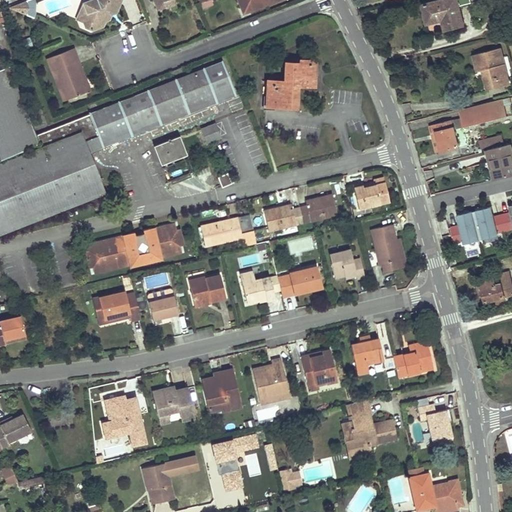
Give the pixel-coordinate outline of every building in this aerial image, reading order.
[(36,15),(36,9),(36,3),(35,0),(30,0),(11,8),(18,11),(34,19),(36,15)] [(120,0),(89,0),(83,3),(87,13),(83,21),(85,27),(92,30),(103,26),(105,21),(104,18),(107,13),(117,8),(120,0)] [(238,0),(241,7),(247,4),(248,9),(260,4),(259,1),(261,0),(269,0),(270,1),(271,0),(238,0)] [(441,0),(422,5),(426,20),(427,23),(442,19),(444,29),(463,24),(458,6),(470,3),(469,0),(441,0)] [(87,13),(83,3),(76,19),(83,21),(87,13)] [(117,8),(107,13),(104,18),(105,21),(109,19),(111,14),(116,12),(117,8)] [(398,47),(408,49),(410,41),(400,38),(398,47)] [(478,71),(482,70),(487,89),(509,84),(500,47),(474,54),(478,71)] [(79,61),(74,48),(47,58),(52,71),(55,70),(67,99),(86,92),(74,63),(79,61)] [(202,100),(207,102),(234,91),(223,61),(168,82),(161,85),(36,134),(41,147),(0,162),(0,233),(105,192),(89,152),(112,143),(111,140),(131,132),(130,129),(158,118),(159,121),(179,113),(178,110),(202,100)] [(79,61),(74,63),(86,92),(90,90),(79,61)] [(314,86),(315,63),(285,62),(284,84),(267,83),(266,106),(296,107),(297,85),(314,86)] [(0,69),(0,162),(41,147),(36,134),(9,66),(0,69)] [(55,70),(52,71),(63,101),(67,99),(55,70)] [(166,77),(158,79),(161,85),(168,82),(166,77)] [(511,105),(509,97),(503,99),(504,106),(511,105)] [(461,118),(463,127),(507,116),(504,106),(503,99),(459,110),(461,118)] [(461,118),(452,121),(454,129),(463,127),(461,118)] [(454,129),(452,121),(431,126),(433,133),(431,133),(436,151),(458,146),(454,129)] [(215,123),(201,128),(206,143),(221,137),(215,123)] [(506,135),(482,141),(484,148),(508,142),(506,135)] [(177,137),(156,145),(162,161),(183,153),(177,137)] [(511,152),(510,145),(488,150),(493,171),(495,179),(511,174),(511,152)] [(227,173),(218,177),(222,186),(231,182),(227,173)] [(359,209),(389,201),(383,177),(373,179),(374,181),(375,184),(363,187),(362,183),(362,182),(353,184),(359,209)] [(303,222),(337,214),(332,194),(305,201),(307,206),(300,207),(303,222)] [(510,212),(502,214),(506,230),(511,228),(511,200),(508,202),(510,212)] [(303,222),(300,207),(293,209),(291,204),(264,210),(268,230),(303,222)] [(506,230),(502,214),(493,216),(491,206),(475,210),(483,239),(498,235),(497,232),(504,230),(506,230)] [(479,240),(472,211),(456,215),(459,225),(450,227),(454,243),(463,241),(463,244),(479,240)] [(230,219),(200,226),(205,245),(241,236),(243,242),(247,241),(248,245),(256,243),(249,214),(237,217),(239,225),(232,227),(230,219)] [(237,217),(230,219),(232,227),(239,225),(237,217)] [(121,236),(86,245),(87,250),(84,250),(88,268),(91,267),(92,272),(128,263),(129,266),(160,258),(159,255),(180,250),(180,245),(182,244),(178,227),(175,227),(174,223),(153,228),(152,226),(141,228),(141,231),(142,234),(133,236),(133,233),(132,230),(121,233),(121,236)] [(406,267),(404,259),(401,259),(396,238),(392,224),(372,229),(380,264),(383,263),(385,272),(406,267)] [(399,238),(396,238),(401,259),(404,259),(399,238)] [(467,247),(469,257),(481,254),(478,244),(467,247)] [(350,249),(329,254),(335,278),(345,275),(355,273),(356,276),(357,279),(365,277),(360,257),(353,259),(350,249)] [(290,274),(277,277),(280,289),(282,296),(297,292),(321,287),(315,266),(289,272),(290,274)] [(204,270),(187,274),(188,280),(205,276),(204,270)] [(253,270),(239,273),(242,283),(246,302),(258,300),(266,298),(266,300),(275,298),(273,291),(270,277),(269,276),(255,280),(253,270)] [(493,276),(493,278),(480,282),(481,287),(485,301),(511,293),(511,282),(509,272),(493,276)] [(211,301),(226,297),(220,274),(206,278),(205,276),(188,280),(193,302),(210,298),(211,301)] [(277,275),(270,277),(273,291),(280,289),(277,277),(277,275)] [(124,291),(93,298),(98,321),(129,314),(130,318),(131,320),(140,318),(135,293),(125,295),(124,291)] [(148,301),(152,319),(178,313),(174,295),(148,301)] [(210,298),(193,302),(194,306),(211,302),(211,301),(210,298)] [(178,313),(152,319),(154,326),(180,320),(178,313)] [(129,314),(98,321),(99,325),(130,318),(129,314)] [(0,343),(5,342),(4,339),(25,334),(20,316),(0,320),(0,343)] [(25,334),(4,339),(5,342),(25,338),(25,334)] [(373,358),(374,364),(384,362),(378,338),(369,340),(360,342),(351,345),(356,368),(368,366),(366,360),(373,358)] [(409,352),(393,356),(397,375),(432,368),(426,340),(407,344),(409,352)] [(308,354),(299,356),(306,385),(315,383),(325,380),(325,383),(336,381),(329,349),(320,352),(321,356),(309,358),(308,354)] [(276,395),(289,392),(281,358),(271,360),(272,364),(252,369),(260,403),(277,399),(276,395)] [(369,373),(368,366),(356,368),(357,376),(369,373)] [(232,368),(213,372),(214,376),(233,372),(232,368)] [(240,406),(233,372),(214,376),(202,379),(208,403),(220,400),(222,408),(222,410),(240,406)] [(315,383),(306,385),(307,391),(317,389),(315,383)] [(161,396),(154,397),(158,416),(168,413),(179,411),(181,420),(194,417),(186,387),(175,390),(170,391),(169,387),(160,390),(161,396)] [(122,400),(121,396),(109,399),(112,410),(109,411),(113,428),(115,427),(117,435),(143,429),(136,397),(122,400)] [(220,400),(208,403),(209,410),(222,408),(220,400)] [(366,400),(345,405),(348,415),(350,414),(351,417),(352,421),(353,428),(342,430),(346,447),(355,445),(357,455),(370,451),(369,445),(396,439),(392,421),(372,425),(367,427),(364,416),(369,415),(366,400)] [(440,448),(454,445),(449,421),(446,409),(436,411),(434,403),(418,407),(421,420),(427,419),(432,440),(438,439),(440,448)] [(0,426),(0,444),(2,448),(9,444),(8,441),(30,430),(22,413),(12,418),(7,420),(6,418),(0,420),(0,426)] [(170,421),(168,413),(158,416),(160,424),(170,421)] [(341,423),(342,430),(353,428),(352,421),(341,423)] [(233,440),(213,445),(220,474),(222,473),(226,489),(243,486),(235,453),(259,447),(256,435),(233,440)] [(273,444),(265,446),(270,469),(278,468),(273,444)] [(349,459),(371,454),(370,451),(357,455),(355,445),(346,447),(349,459)] [(165,462),(142,468),(147,489),(148,489),(152,504),(174,498),(165,462)] [(0,470),(7,483),(18,481),(10,465),(0,470)] [(290,473),(289,468),(278,471),(282,489),(293,487),(292,484),(290,473)] [(298,471),(290,473),(292,484),(301,483),(298,471)] [(431,487),(427,472),(408,477),(415,507),(424,505),(425,507),(435,505),(436,511),(441,511),(447,511),(445,504),(455,502),(454,497),(460,495),(456,478),(447,481),(447,482),(431,487)] [(97,495),(85,498),(88,511),(100,508),(97,495)] [(457,505),(462,504),(460,495),(454,497),(455,502),(445,504),(447,511),(449,511),(458,510),(457,505)]
